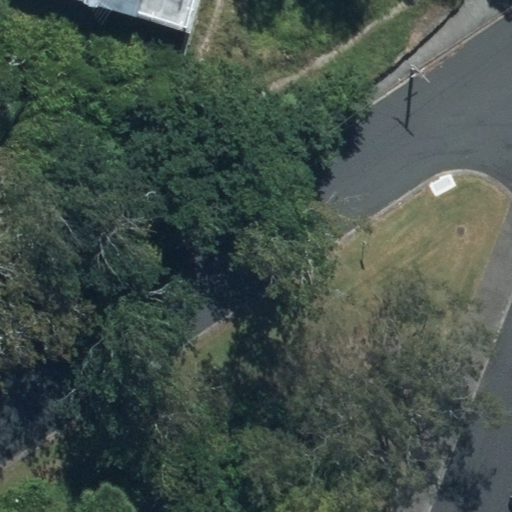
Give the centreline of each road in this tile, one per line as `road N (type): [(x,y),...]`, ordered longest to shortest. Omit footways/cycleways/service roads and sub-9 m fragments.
road 1 (residential): [(0,351),(511,66)]
road 2 (residential): [(511,375),(459,511)]
